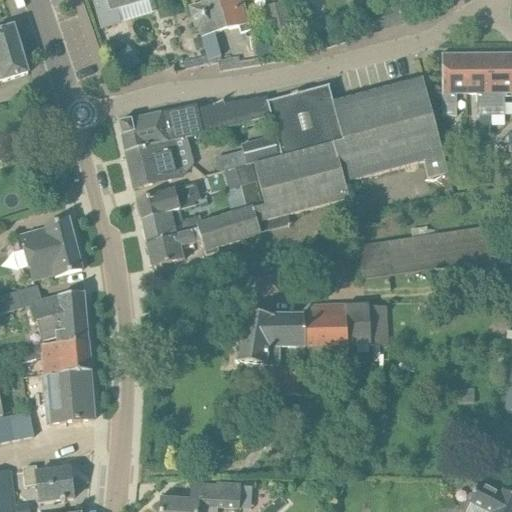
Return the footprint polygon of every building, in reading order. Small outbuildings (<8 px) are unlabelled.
[(101,29),(120,23),(116,10),(147,2),(146,0),(102,0),(93,3),(101,29)] [(235,3),(234,0),(199,0),(201,5),(190,8),(196,32),(200,31),(201,34),(208,60),(220,57),(214,34),(238,28),(240,34),(249,31),(241,2),(235,3)] [(379,9),(386,30),(404,24),(397,3),(379,9)] [(273,38),(289,34),(283,8),(267,12),(273,38)] [(368,36),(386,30),(379,9),(361,15),(368,36)] [(0,83),(2,83),(27,75),(13,28),(0,31),(0,83)] [(511,53),(490,54),(490,117),(504,117),(504,95),(511,94),(511,53)] [(465,95),(465,54),(441,55),(441,117),(456,117),(456,95),(465,95)] [(465,54),(465,95),(477,95),(477,117),(490,117),(490,54),(465,54)] [(207,66),(204,58),(182,63),(185,72),(207,66)] [(218,61),(220,72),(259,66),(258,59),(239,62),(238,58),(218,61)] [(318,93),(295,99),(304,138),(328,132),(318,93)] [(383,98),(345,108),(352,131),(390,121),(383,98)] [(295,99),(270,105),(279,144),(304,138),(295,99)] [(127,122),(118,124),(120,132),(121,137),(122,137),(126,154),(125,154),(125,155),(172,143),(187,139),(203,135),(202,135),(197,112),(197,110),(192,111),(168,117),(165,118),(166,120),(162,120),(161,115),(158,116),(158,115),(127,122)] [(390,121),(352,131),(358,156),(396,146),(390,121)] [(242,152),(215,160),(219,174),(278,157),(272,138),(240,147),(242,152)] [(172,143),(125,155),(133,189),(133,191),(182,178),(172,143)] [(396,146),(358,156),(365,181),(403,172),(396,146)] [(271,194),(259,197),(263,212),(274,210),(311,201),(304,172),(268,180),(271,194)] [(403,172),(365,181),(371,206),(409,197),(403,172)] [(178,211),(178,212),(195,207),(194,202),(199,201),(195,185),(173,191),(136,202),(140,222),(178,211)] [(256,185),(241,188),(245,210),(260,205),(256,185)] [(311,201),(274,210),(280,235),(316,226),(311,201)] [(261,208),(249,211),(253,226),(264,223),(261,208)] [(195,226),(200,225),(198,217),(181,223),(178,212),(178,211),(140,222),(145,244),(197,231),(195,226)] [(241,213),(230,215),(234,231),(245,228),(241,213)] [(32,283),(55,277),(55,280),(81,272),(68,220),(44,227),(45,230),(20,237),(32,283)] [(264,223),(253,226),(256,241),(268,238),(264,223)] [(502,262),(497,227),(355,247),(361,283),(502,262)] [(245,228),(234,231),(238,246),(248,243),(245,228)] [(195,244),(200,242),(197,231),(145,244),(151,269),(182,262),(179,248),(195,245),(195,244)] [(56,345),(87,343),(83,295),(57,297),(41,301),(37,288),(0,298),(0,315),(31,307),(42,344),(56,339),(56,345)] [(389,345),(387,303),(345,306),(345,305),(311,306),(301,317),(266,317),(243,314),(235,364),(265,368),(279,368),(279,348),(302,348),(302,365),(348,363),(347,348),(357,347),(357,354),(368,353),(367,347),(389,345)] [(510,330),(511,317),(511,315),(497,314),(495,329),(510,330)] [(87,343),(56,345),(41,346),(17,352),(21,365),(42,358),(43,376),(41,377),(41,378),(90,373),(87,343)] [(90,373),(41,378),(43,399),(44,399),(46,425),(94,421),(90,373)] [(284,374),(283,396),(304,397),(305,375),(284,374)] [(464,395),(457,395),(457,406),(474,405),(473,389),(463,389),(464,395)] [(0,418),(0,444),(33,437),(29,414),(3,419),(3,418),(0,418)] [(69,470),(36,474),(36,468),(22,470),(24,489),(37,487),(39,504),(72,500),(69,470)] [(14,511),(9,473),(0,474),(0,511),(14,511)] [(478,484),(468,503),(485,511),(511,511),(511,495),(502,491),(499,495),(478,484)] [(240,487),(217,486),(217,487),(191,486),(190,497),(161,495),(161,500),(160,500),(159,511),(214,511),(215,510),(239,511),(240,487)]
